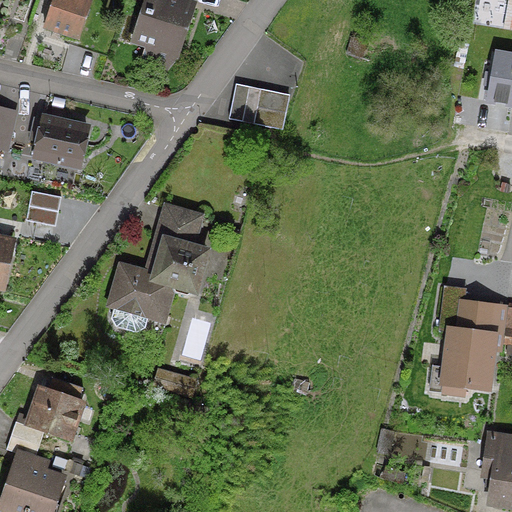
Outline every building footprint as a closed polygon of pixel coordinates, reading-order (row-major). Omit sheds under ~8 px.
[(51,0),(42,28),(75,39),(88,0),(51,0)] [(161,69),(172,54),(188,6),(169,0),(147,0),(134,41),(143,44),(138,61),(161,69)] [(511,0),(506,0),(503,17),(511,18),(511,0)] [(345,53),(359,58),(363,43),(350,39),(345,53)] [(491,87),(488,102),(511,106),(511,58),(496,56),(493,75),(485,74),(483,86),(491,87)] [(246,91),(233,88),(226,120),(240,122),(246,91)] [(257,93),(246,91),(240,122),(251,125),(257,93)] [(251,125),(280,131),(286,99),(257,93),(251,125)] [(12,114),(0,111),(0,143),(16,147),(20,125),(10,123),(12,114)] [(29,139),(37,141),(34,157),(76,166),(84,129),(41,120),(40,126),(32,124),(29,139)] [(64,228),(66,198),(37,195),(35,225),(64,228)] [(192,233),(197,218),(167,209),(163,225),(192,233)] [(0,285),(9,244),(0,241),(0,285)] [(142,328),(146,314),(159,318),(168,285),(171,286),(171,289),(173,293),(184,296),(188,294),(189,291),(192,291),(203,252),(163,241),(160,248),(152,245),(143,277),(120,270),(110,304),(112,304),(109,319),(112,328),(133,333),(142,328)] [(455,352),(485,356),(493,287),(463,283),(455,352)] [(511,306),(508,306),(502,343),(511,345),(511,306)] [(161,389),(179,394),(188,397),(192,382),(156,372),(152,386),(161,389)] [(38,389),(26,426),(67,440),(79,402),(72,400),(74,395),(47,386),(45,391),(38,389)] [(107,402),(109,393),(100,391),(98,400),(107,402)] [(37,446),(41,432),(13,422),(8,436),(36,445),(37,446)] [(382,431),(377,452),(386,454),(391,433),(382,431)] [(37,446),(36,445),(8,436),(4,450),(32,460),(35,450),(37,446)] [(490,488),(488,503),(511,506),(511,439),(488,436),(482,476),(484,476),(483,487),(490,488)] [(57,468),(76,475),(79,466),(60,460),(57,468)] [(48,511),(60,480),(12,464),(0,500),(0,507),(13,511),(48,511)] [(402,473),(384,468),(381,478),(398,484),(402,473)]
